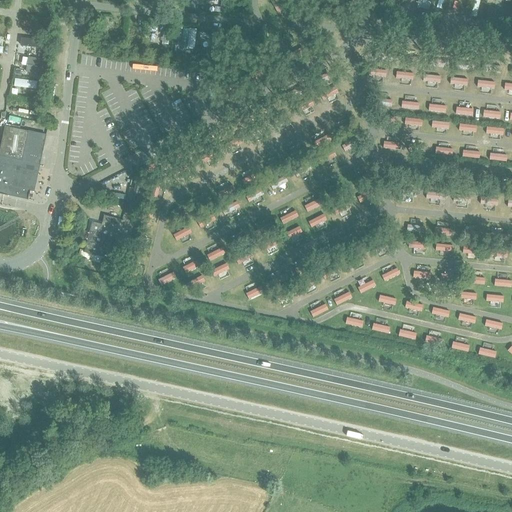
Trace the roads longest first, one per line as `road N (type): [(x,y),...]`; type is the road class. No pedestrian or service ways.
road 1 (trunk): [(511,421),(0,305)]
road 2 (trunk): [(0,326),(511,440)]
road 3 (unclassified): [(0,353),(511,467)]
